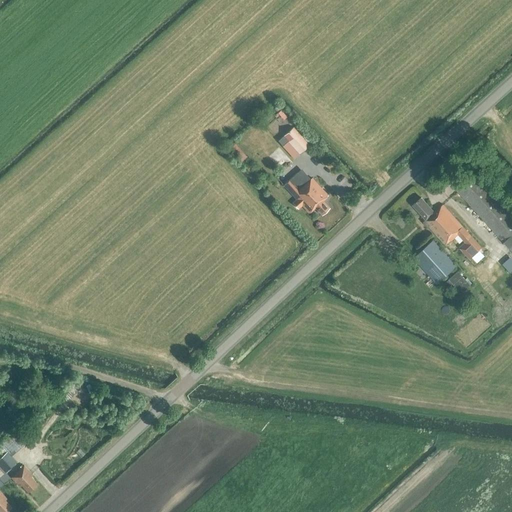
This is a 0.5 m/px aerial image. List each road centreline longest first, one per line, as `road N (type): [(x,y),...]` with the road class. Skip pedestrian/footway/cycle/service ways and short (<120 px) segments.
road 1 (tertiary): [(47,511),(511,82)]
road 2 (track): [(168,399),(0,347)]
